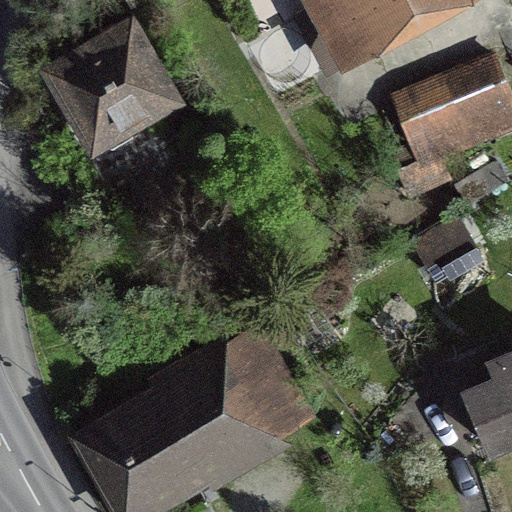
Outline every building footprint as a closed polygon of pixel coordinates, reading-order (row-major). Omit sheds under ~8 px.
[(165,0),(167,2),(169,0),(288,0),(329,74),(465,0),(165,0)] [(168,108),(121,23),(25,76),(72,161),(168,108)] [(511,132),(511,115),(489,61),(386,104),(416,173),(511,132)] [(459,217),(413,238),(430,275),(476,254),(459,217)] [(310,422),(258,330),(67,438),(108,511),(168,511),(278,451),(273,442),(310,422)] [(511,452),(511,355),(487,366),(494,382),(451,401),(479,467),(511,452)]
